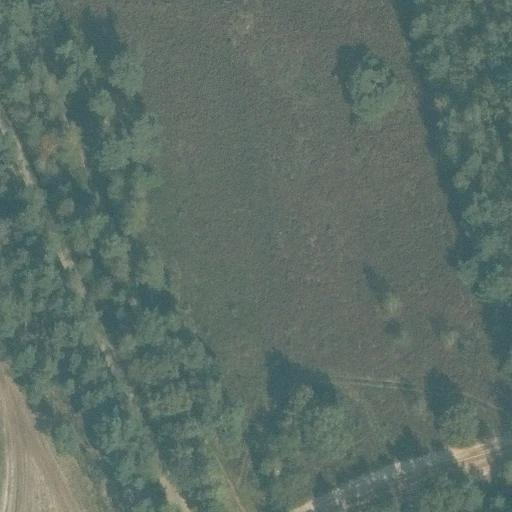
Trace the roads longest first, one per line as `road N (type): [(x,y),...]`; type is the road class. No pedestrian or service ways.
road 1 (unclassified): [(196,511),(0,104)]
road 2 (track): [(319,511),(511,434)]
